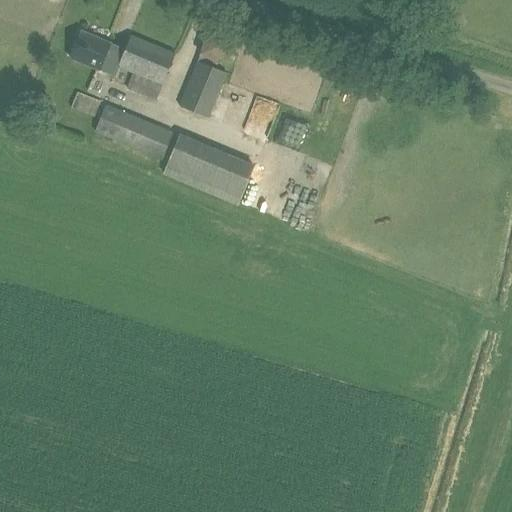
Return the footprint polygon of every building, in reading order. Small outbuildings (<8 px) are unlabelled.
[(104,65),(117,70),(118,67),(133,73),(127,87),(158,99),(176,55),(131,38),(126,51),(81,33),(71,59),(101,70),(104,65)] [(208,37),(197,62),(216,69),(219,62),(221,63),(228,46),(208,37)] [(179,106),(209,118),(227,74),(216,69),(197,62),(179,106)] [(271,129),(284,93),(262,85),(249,121),(271,129)] [(94,116),(100,101),(77,93),(72,108),(94,116)] [(106,105),(95,133),(162,161),(173,134),(106,105)] [(163,174),(238,206),(254,166),(180,134),(163,174)] [(279,178),(269,202),(279,206),(289,182),(279,178)]
